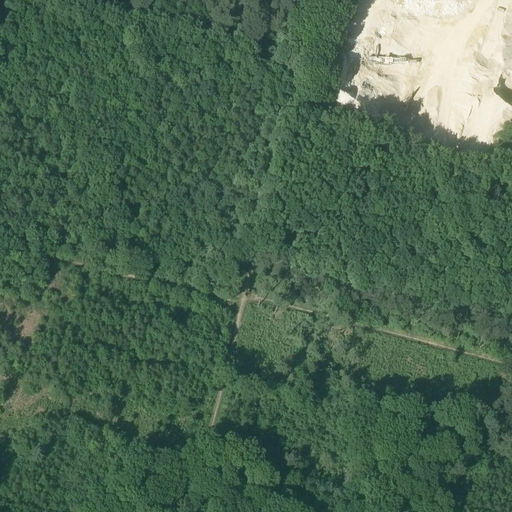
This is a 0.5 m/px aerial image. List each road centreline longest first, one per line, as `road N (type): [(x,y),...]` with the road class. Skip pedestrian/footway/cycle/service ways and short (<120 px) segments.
road 1 (track): [(304,51),(188,511)]
road 2 (track): [(304,51),(153,20),(158,0)]
